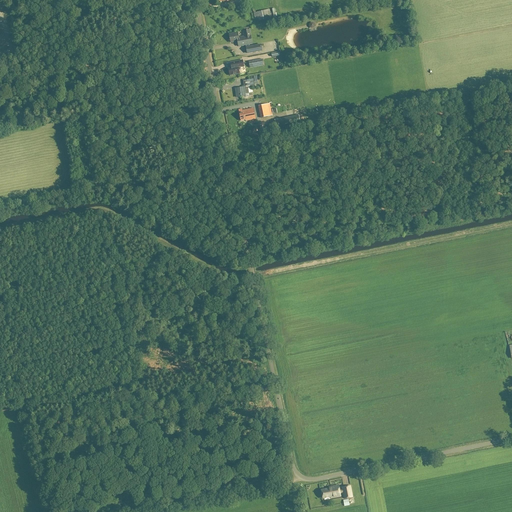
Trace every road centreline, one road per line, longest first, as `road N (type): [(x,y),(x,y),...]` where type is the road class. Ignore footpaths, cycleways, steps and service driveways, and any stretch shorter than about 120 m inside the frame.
road 1 (unclassified): [(297,475),(194,0)]
road 2 (track): [(251,275),(226,277),(111,213),(0,229)]
road 3 (unclassified): [(297,475),(313,480),(511,440)]
road 4 (track): [(302,478),(158,511)]
